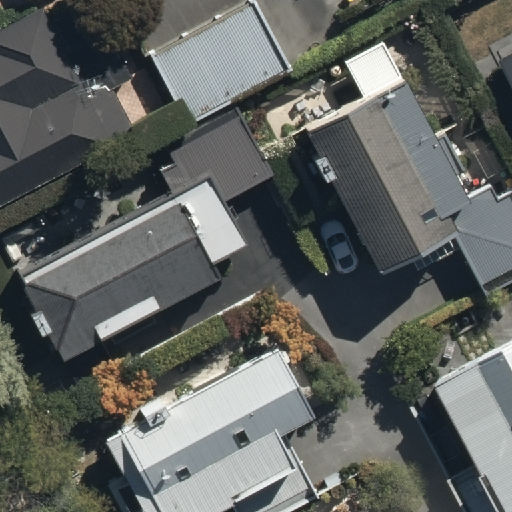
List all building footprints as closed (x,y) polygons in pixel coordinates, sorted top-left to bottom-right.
[(0,190),(135,124),(112,78),(127,70),(92,0),(85,0),(51,17),(42,0),(41,0),(0,20),(0,190)] [(286,55),(253,0),(234,0),(150,51),(188,114),(286,55)] [(511,32),(508,34),(511,42),(511,44),(495,54),(511,87),(511,32)] [(320,161),(324,159),(374,251),(444,213),(486,289),(511,274),(511,181),(495,191),(488,179),(466,192),(453,167),(461,163),(440,125),(434,128),(381,33),(342,54),(358,84),(305,114),(317,136),(309,141),(320,161)] [(164,177),(15,254),(31,286),(22,290),(34,313),(43,309),(62,345),(97,327),(93,319),(105,313),(117,336),(149,319),(137,295),(156,285),(159,291),(215,262),(204,242),(240,223),(223,190),(268,167),(235,104),(164,141),(172,156),(158,163),(164,177)] [(237,511),(268,511),(315,488),(288,430),(282,433),(275,419),(323,397),(275,293),(141,355),(155,386),(139,393),(143,402),(99,423),(106,438),(76,452),(101,507),(120,499),(125,511),(179,511),(227,490),(237,511)] [(511,511),(511,338),(437,378),(482,465),(452,480),(468,511),(511,511)]
